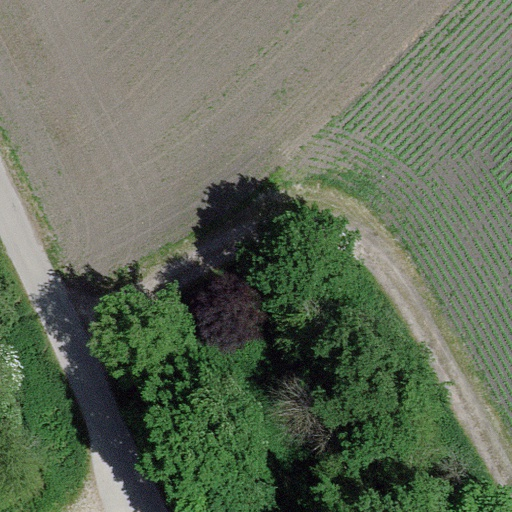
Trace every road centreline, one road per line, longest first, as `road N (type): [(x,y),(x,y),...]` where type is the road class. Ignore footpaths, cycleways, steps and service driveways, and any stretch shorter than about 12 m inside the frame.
road 1 (track): [(67,349),(262,230),(313,234),(377,271),(511,496)]
road 2 (track): [(0,206),(146,511)]
